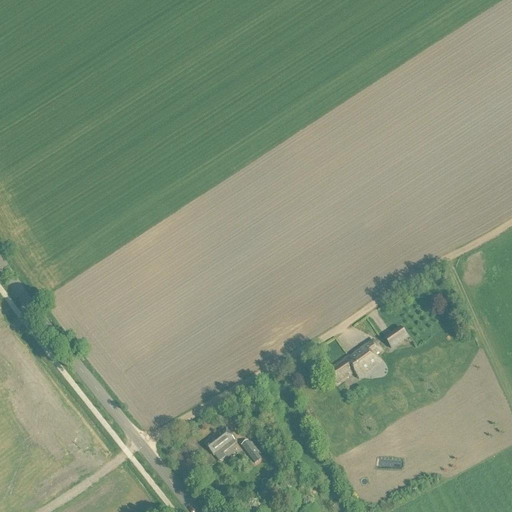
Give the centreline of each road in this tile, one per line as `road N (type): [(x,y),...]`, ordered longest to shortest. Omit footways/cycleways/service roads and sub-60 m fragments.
road 1 (track): [(127,454),(511,220)]
road 2 (tertiary): [(192,511),(0,261)]
road 3 (track): [(511,404),(447,260)]
